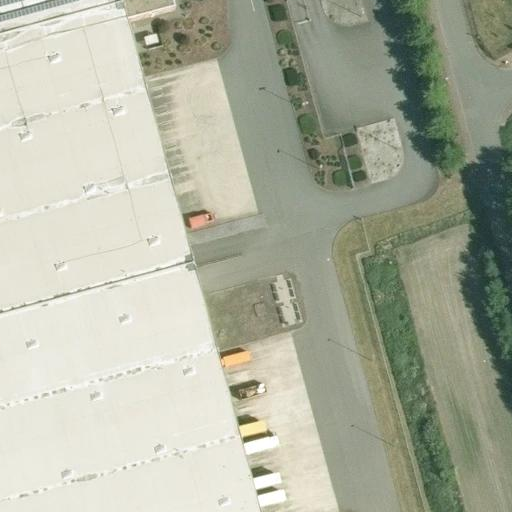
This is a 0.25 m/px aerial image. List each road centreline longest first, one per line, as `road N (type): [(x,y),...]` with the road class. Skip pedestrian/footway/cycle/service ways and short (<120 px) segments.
road 1 (unknown): [(301,0),(335,70),(388,98),(418,135),(410,179),(390,195),(324,208),(300,206),(246,0)]
road 2 (unclassified): [(471,103),(511,257)]
